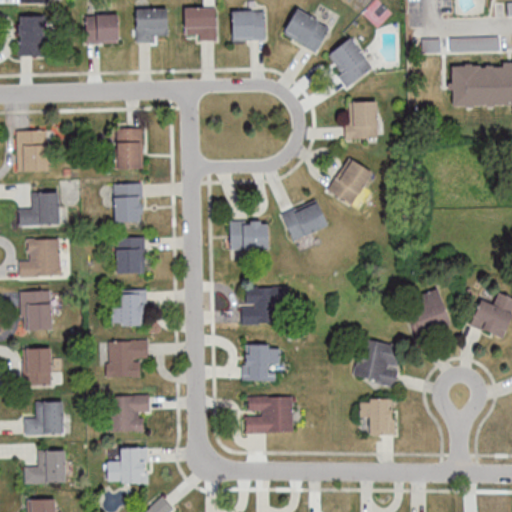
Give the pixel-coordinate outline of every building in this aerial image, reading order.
[(216,7),(184,7),(184,39),(216,39),(216,7)] [(331,26),(297,7),(282,33),(316,52),(331,26)] [(168,8),(135,8),(135,41),(168,41),(168,8)] [(265,39),(265,10),(231,10),(231,39),(265,39)] [(86,42),(118,42),(118,13),(86,13),(86,42)] [(18,55),(45,55),(45,15),(18,15),(18,55)] [(324,57),(347,87),(374,67),(351,37),(324,57)] [(511,105),(511,63),(451,64),(451,106),(511,105)] [(377,138),(377,100),(351,101),(352,113),(345,114),(346,138),(377,138)] [(143,127),(116,127),(116,168),(143,168),(143,127)] [(17,171),(48,171),(48,130),(17,130),(17,171)] [(351,205),(372,172),(348,157),(327,190),(351,205)] [(143,182),(113,182),(113,222),(143,221),(143,182)] [(18,207),(18,225),(59,225),(59,191),(31,191),(31,207),(18,207)] [(281,213),(293,240),(328,225),(316,197),(281,213)] [(229,250),(268,250),(268,219),(229,219),(229,250)] [(144,236),(116,236),(116,272),(144,272),(144,236)] [(29,238),(29,256),(20,256),(20,276),(61,275),(60,237),(29,238)] [(243,324),(276,323),(276,304),(288,304),(288,285),(242,286),(243,324)] [(146,325),(146,288),(122,288),(122,306),(112,306),(112,325),(146,325)] [(419,295),(424,309),(410,314),(415,333),(449,322),(438,288),(419,295)] [(51,290),(21,290),(21,329),(52,329),(51,290)] [(504,337),(511,312),(511,296),(498,292),(494,303),(480,299),(471,325),(504,337)] [(361,338),(354,377),(394,385),(402,346),(361,338)] [(148,358),(148,339),(106,339),(106,377),(139,376),(139,358),(148,358)] [(281,343),(242,343),(242,380),(278,380),(278,371),(270,371),(270,363),(281,363),(281,343)] [(23,347),(23,385),(51,385),(51,347),(23,347)] [(141,413),(149,413),(149,394),(109,394),(110,431),(142,431),(141,413)] [(293,432),(293,395),(245,395),(245,432),(293,432)] [(394,397),(360,397),(360,417),(370,417),(370,434),(394,434),(394,397)] [(63,401),(36,401),(36,416),(25,416),(25,434),(63,434),(63,401)] [(147,482),(147,447),(118,447),(118,459),(107,459),(107,482),(147,482)] [(24,483),(66,483),(66,450),(37,450),(37,466),(24,466),(24,483)] [(142,511),(169,511),(175,508),(163,495),(142,511)] [(26,511),(55,511),(55,498),(26,498),(26,511)]
